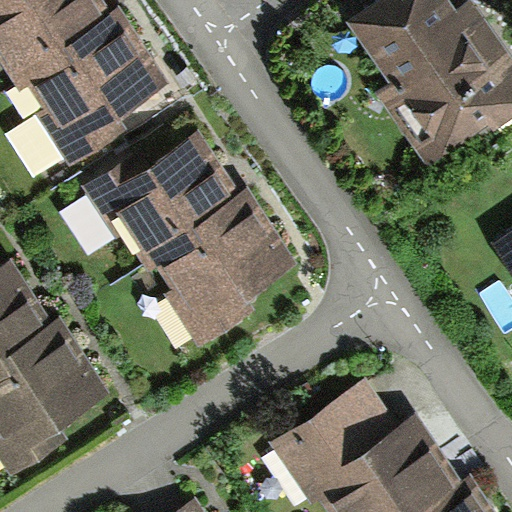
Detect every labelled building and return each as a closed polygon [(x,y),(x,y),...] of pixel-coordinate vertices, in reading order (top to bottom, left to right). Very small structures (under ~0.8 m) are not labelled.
[(0,0),(0,51),(19,82),(27,77),(74,48),(62,29),(108,0),(0,0)] [(40,98),(34,102),(69,159),(130,121),(119,105),(172,73),(126,0),(108,0),(62,29),(74,48),(27,77),(40,98)] [(452,0),(365,0),(348,11),(394,79),(381,88),(423,150),(489,105),(499,119),(511,109),(511,44),(482,0),(459,0),(454,3),(452,0)] [(137,146),(84,180),(119,233),(126,228),(150,262),(158,257),(206,226),(197,211),(244,180),(203,118),(143,157),(137,146)] [(174,280),(166,286),(201,339),(258,302),(248,287),(298,255),(246,176),(244,180),(197,211),(206,226),(158,257),(174,280)] [(511,224),(495,236),(511,260),(511,224)] [(0,367),(18,356),(7,339),(50,311),(10,249),(0,256),(0,367)] [(0,448),(11,465),(67,429),(58,416),(109,384),(58,305),(50,311),(7,339),(18,356),(0,367),(0,448)] [(314,498),(323,492),(336,511),(427,511),(470,483),(418,407),(395,422),(364,376),(273,437),(314,498)] [(504,511),(481,478),(428,511),(504,511)] [(211,511),(198,492),(167,511),(211,511)]
